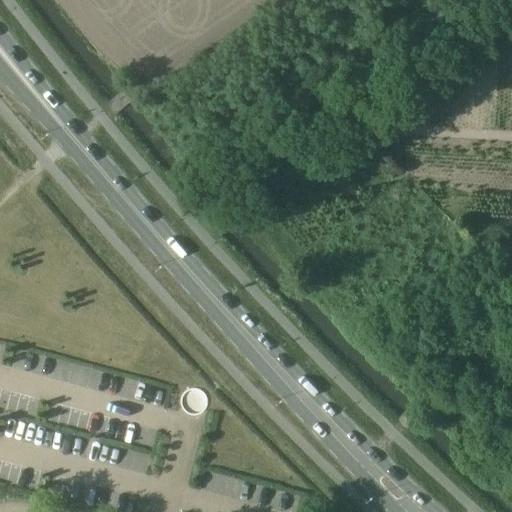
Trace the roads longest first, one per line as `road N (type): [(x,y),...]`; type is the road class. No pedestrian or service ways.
road 1 (primary): [(416,511),(71,137)]
road 2 (primary): [(71,137),(0,38)]
